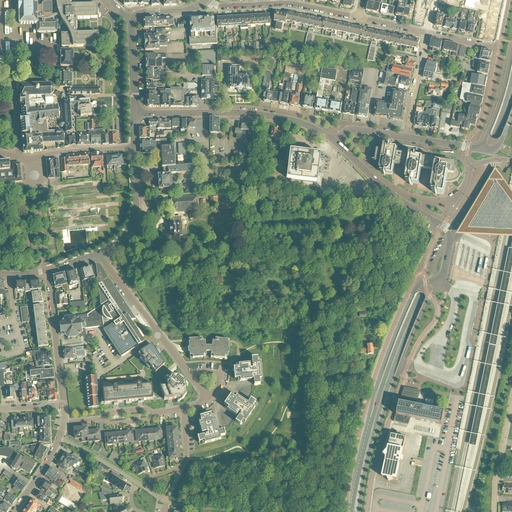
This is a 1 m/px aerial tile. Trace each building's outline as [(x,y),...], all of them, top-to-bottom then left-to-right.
[(55,0),(56,0),(56,2),(56,4),(56,7),(57,8),(57,10),(57,11),(58,13),(59,15),(57,15),(56,15),(54,15),(53,16),(52,16),(52,3),(51,3),(50,2),(49,2),(48,2),(47,2),(45,2),(44,3),(43,3),(42,4),(37,4),(36,0),(18,0),(19,3),(19,21),(19,24),(37,24),(37,33),(56,33),(58,21),(44,22),(44,20),(48,20),(50,19),(52,19),(53,18),(54,17),(55,17),(57,17),(58,17),(60,17),(61,19),(62,22),(63,23),(66,27),(66,28),(67,29),(68,31),(69,32),(70,34),(61,34),(61,48),(83,47),(98,47),(98,41),(98,33),(76,34),(76,19),(97,19),(97,5),(70,6),(70,0),(55,0)] [(367,11),(373,12),(375,3),(375,0),(371,0),(371,3),(368,2),(367,10),(367,11)] [(375,3),(373,12),(377,13),(377,12),(379,12),(380,6),(381,6),(382,0),(378,0),(378,4),(375,3)] [(381,14),(387,16),(389,7),(386,6),(387,0),(382,0),(382,5),(383,6),(381,14)] [(389,7),(387,16),(393,17),(395,8),(396,8),(397,0),(393,0),(392,7),(389,7)] [(396,16),(403,18),(406,6),(407,0),(406,0),(398,0),(397,8),(398,8),(396,16)] [(443,0),(443,2),(451,3),(450,7),(458,8),(460,3),(456,2),(456,0),(443,0)] [(491,2),(490,10),(500,12),(501,7),(500,7),(501,5),(501,4),(491,2)] [(406,6),(403,18),(404,19),(407,20),(408,19),(410,19),(412,11),(413,11),(415,4),(411,3),(410,7),(406,6)] [(416,5),(415,11),(418,12),(416,21),(423,23),(426,10),(419,9),(420,6),(416,5)] [(443,10),(442,13),(442,14),(438,14),(435,26),(436,27),(437,27),(438,27),(442,28),(443,24),(447,8),(446,8),(447,6),(442,5),(441,10),(443,10)] [(467,24),(467,22),(464,21),(463,20),(463,18),(464,10),(462,10),(461,16),(460,20),(461,20),(460,24),(459,30),(461,31),(462,32),(462,33),(464,33),(465,32),(467,24)] [(286,24),(286,22),(288,16),(287,16),(276,13),(274,22),(277,22),(275,30),(282,31),(283,24),(286,24)] [(286,22),(298,24),(300,16),(288,13),(287,16),(288,16),(286,22)] [(264,16),(262,16),(263,25),(270,25),(270,15),(267,16),(267,15),(264,15),(264,16)] [(298,24),(309,27),(311,18),(310,18),(310,17),(309,17),(308,18),(302,16),(301,15),(300,16),(298,24)] [(248,26),(247,17),(245,17),(245,16),(242,16),(242,17),(240,17),(240,26),(241,29),(248,28),(248,26)] [(448,28),(450,28),(452,16),(450,16),(449,19),(449,20),(445,20),(444,24),(443,28),(444,28),(444,29),(446,29),(447,29),(448,28)] [(452,16),(450,28),(452,29),(451,30),(452,30),(452,31),(455,31),(455,30),(456,31),(457,27),(458,27),(458,24),(459,20),(456,19),(456,22),(454,21),(454,20),(454,21),(455,17),(452,16)] [(489,16),(487,24),(497,26),(498,20),(497,20),(498,18),(499,18),(489,16)] [(143,19),(144,29),(154,28),(156,28),(156,23),(161,23),(161,24),(164,24),(167,24),(168,26),(174,25),(173,18),(155,19),(155,18),(143,19)] [(322,30),(323,30),(325,20),(324,21),(311,18),(309,27),(323,30),(322,30)] [(467,22),(470,23),(469,24),(467,33),(469,33),(469,34),(471,35),(472,34),(473,34),(474,30),(475,30),(475,26),(472,25),(473,24),(474,19),(468,18),(468,22),(467,22)] [(191,29),(189,30),(190,46),(218,45),(217,28),(215,28),(214,19),(201,19),(191,19),(191,29)] [(327,30),(338,32),(340,24),(328,21),(325,20),(323,30),(326,31),(327,30)] [(338,32),(349,35),(351,26),(350,26),(350,25),(349,25),(348,25),(342,24),(341,24),(340,24),(338,32)] [(360,38),(364,39),(366,29),(362,29),(362,28),(351,26),(349,35),(360,37),(360,38)] [(364,39),(378,42),(380,33),(366,30),(366,29),(364,39)] [(486,30),(484,37),(490,39),(493,40),(493,39),(494,39),(495,34),(495,32),(496,32),(486,30)] [(144,36),(145,44),(167,43),(166,38),(160,39),(160,36),(163,36),(163,31),(156,31),(156,32),(146,32),(146,36),(144,36)] [(378,42),(389,44),(391,35),(390,35),(389,34),(388,35),(382,34),(382,33),(381,33),(380,33),(378,42)] [(401,46),(402,38),(391,35),(389,44),(401,46)] [(401,46),(418,50),(420,41),(402,37),(402,38),(401,46)] [(430,48),(431,48),(430,52),(436,53),(437,50),(440,50),(441,48),(443,48),(444,43),(442,42),(438,41),(432,40),(430,48)] [(167,43),(145,44),(145,51),(159,50),(159,47),(167,47),(167,43)] [(444,51),(450,52),(452,44),(448,43),(445,43),(444,51)] [(452,44),(450,52),(453,53),(452,56),(458,58),(459,52),(457,51),(458,46),(455,45),(452,44)] [(375,65),(381,66),(384,51),(377,50),(375,65)] [(60,67),(73,67),(73,51),(61,51),(60,67)] [(479,60),(490,63),(492,53),(482,51),(481,56),(474,54),(473,59),(479,60)] [(406,64),(405,67),(413,69),(415,63),(411,62),(411,60),(407,59),(408,56),(397,54),(397,57),(404,58),(403,64),(406,64)] [(146,68),(162,68),(162,59),(167,59),(167,55),(145,55),(145,61),(146,61),(146,63),(145,64),(145,65),(146,66),(146,68)] [(295,69),(306,70),(308,62),(302,61),(302,62),(296,61),(295,69)] [(426,66),(425,72),(436,75),(437,73),(435,72),(436,69),(437,64),(427,62),(426,66)] [(477,73),(488,75),(490,66),(478,63),(473,62),(472,67),(478,68),(477,73)] [(388,67),(387,73),(411,78),(413,70),(384,63),(384,66),(388,67)] [(201,88),(201,99),(214,99),(216,99),(216,96),(214,96),(214,86),(218,87),(218,77),(214,77),(214,66),(202,66),(202,77),(205,77),(205,81),(201,81),(201,87),(201,88)] [(239,75),(239,66),(230,66),(230,69),(228,69),(228,74),(230,74),(230,77),(229,77),(229,89),(236,89),(237,92),(241,92),(242,89),(249,89),(251,89),(251,78),(249,77),(248,77),(247,77),(247,75),(239,75)] [(350,78),(362,80),(364,68),(352,66),(350,78)] [(321,79),(319,91),(318,91),(317,99),(315,110),(320,110),(320,111),(322,111),(327,112),(327,111),(329,112),(332,112),(338,113),(341,114),(342,104),(339,103),(339,101),(336,100),(336,103),(331,102),(329,102),(329,99),(325,99),(327,86),(330,86),(331,81),(335,82),(337,71),(323,68),(321,79)] [(146,70),(146,81),(162,81),(162,70),(146,70)] [(60,88),(67,88),(67,95),(95,95),(95,94),(100,94),(100,88),(95,88),(95,87),(72,87),(72,71),(60,71),(60,88)] [(425,72),(424,78),(429,80),(430,80),(431,80),(432,80),(432,81),(437,82),(438,78),(440,78),(440,76),(436,75),(425,72)] [(263,84),(270,85),(272,74),(265,73),(263,84)] [(409,84),(408,84),(409,80),(398,77),(398,79),(395,78),(395,79),(390,78),(390,75),(383,74),(381,85),(388,86),(388,85),(395,87),(396,84),(398,84),(404,86),(405,87),(408,87),(409,87),(409,86),(410,86),(409,85),(409,84)] [(467,79),(466,84),(485,88),(487,78),(472,75),(471,79),(467,79)] [(281,94),(279,104),(280,104),(281,105),(283,105),(287,105),(288,102),(289,98),(289,95),(291,95),(292,91),(293,84),(294,80),(290,79),(289,83),(287,83),(285,93),(282,93),(282,94),(281,94)] [(485,88),(466,84),(463,83),(462,87),(463,87),(460,100),(464,101),(463,102),(471,104),(471,107),(468,106),(467,106),(467,107),(466,107),(465,107),(465,108),(464,109),(464,110),(464,111),(464,112),(465,112),(465,113),(466,113),(466,114),(467,114),(469,114),(468,117),(460,116),(454,115),(452,122),(450,127),(459,129),(460,124),(463,124),(462,129),(469,131),(470,126),(475,127),(477,119),(476,119),(477,116),(479,116),(481,109),(480,109),(481,106),(482,106),(483,98),(482,98),(482,96),(483,96),(485,88)] [(22,118),(20,118),(20,123),(21,123),(21,124),(22,134),(24,153),(43,151),(42,143),(50,143),(64,142),(63,135),(62,135),(62,131),(48,132),(47,121),(59,119),(58,106),(46,108),(45,108),(45,104),(46,104),(47,103),(47,102),(47,101),(47,100),(46,100),(46,99),(45,99),(44,97),(45,97),(45,96),(51,96),(54,92),(54,88),(50,85),(21,85),(21,98),(20,98),(20,99),(19,99),(19,104),(20,104),(20,105),(21,105),(22,118)] [(295,106),(298,106),(299,104),(300,100),(299,100),(302,86),(298,85),(296,94),(296,97),(291,96),(290,105),(291,106),(293,106),(294,106),(295,106)] [(264,103),(270,103),(270,102),(271,103),(273,93),(269,92),(270,86),(267,86),(266,89),(264,101),(265,102),(264,103)] [(431,96),(436,96),(439,97),(439,95),(442,95),(442,91),(433,89),(434,86),(429,86),(428,93),(431,93),(431,96)] [(358,105),(359,105),(357,116),(367,118),(369,110),(367,109),(367,106),(369,106),(372,90),(365,89),(364,92),(361,91),(358,105)] [(169,96),(169,105),(170,105),(170,107),(170,108),(183,108),(183,90),(170,90),(170,91),(170,96),(169,96)] [(155,97),(155,98),(159,98),(160,98),(160,108),(169,108),(169,107),(169,105),(169,96),(170,96),(170,91),(165,91),(165,96),(155,97)] [(271,103),(272,103),(273,104),(274,104),(275,103),(278,104),(280,94),(278,93),(278,91),(274,91),(271,103)] [(374,116),(374,117),(388,119),(391,120),(393,121),(394,120),(403,122),(404,113),(405,113),(405,110),(405,107),(407,93),(392,91),(390,104),(377,102),(375,111),(374,112),(374,115),(374,116)] [(304,108),(308,109),(309,109),(313,109),(313,104),(314,105),(315,99),(317,99),(317,94),(314,94),(313,98),(305,97),(303,108),(304,108)] [(60,99),(61,99),(62,122),(61,122),(60,123),(59,124),(59,125),(59,126),(60,127),(61,127),(61,128),(62,128),(62,129),(63,129),(63,128),(66,128),(66,133),(68,133),(68,134),(69,134),(69,133),(74,133),(74,134),(74,133),(75,133),(75,132),(74,132),(74,127),(75,127),(75,126),(74,126),(74,122),(74,121),(73,116),(74,116),(74,115),(73,115),(73,110),(77,110),(77,112),(78,113),(80,112),(80,116),(80,117),(90,116),(90,118),(118,117),(117,95),(89,97),(89,100),(76,101),(76,99),(67,99),(66,97),(65,97),(64,96),(64,95),(63,95),(62,95),(61,95),(60,96),(60,97),(60,98),(60,99)] [(155,97),(147,97),(147,103),(147,107),(149,108),(152,108),(156,108),(159,108),(159,98),(155,98),(155,97)] [(190,108),(196,108),(196,106),(198,106),(198,97),(193,97),(193,99),(190,99),(190,108)] [(343,114),(354,116),(356,100),(355,98),(351,101),(351,104),(349,104),(350,102),(345,101),(343,114)] [(417,108),(414,124),(416,126),(418,126),(418,127),(420,125),(421,125),(423,115),(423,113),(424,109),(421,109),(417,108)] [(423,115),(421,125),(423,125),(424,128),(426,128),(428,126),(430,116),(431,116),(433,109),(432,109),(430,110),(426,110),(426,113),(425,113),(425,115),(423,115)] [(210,134),(219,134),(219,119),(214,119),(214,118),(210,118),(210,131),(210,134)] [(119,130),(118,119),(110,120),(110,128),(93,130),(93,131),(94,131),(94,135),(96,135),(95,131),(107,130),(107,135),(108,135),(109,135),(109,134),(109,130),(110,130),(110,131),(119,130)] [(149,121),(149,128),(149,130),(157,130),(157,121),(149,121)] [(170,121),(157,121),(157,130),(161,130),(171,129),(170,121)] [(187,121),(187,130),(190,130),(190,129),(195,129),(195,121),(187,121)] [(251,143),(254,144),(255,140),(255,139),(256,133),(258,133),(259,128),(256,127),(238,124),(237,130),(235,129),(234,134),(235,134),(235,135),(236,135),(236,139),(241,140),(241,137),(251,139),(251,143)] [(271,138),(270,139),(274,139),(273,147),(277,148),(279,140),(279,137),(280,137),(281,133),(276,132),(277,130),(272,129),(270,138),(271,138)] [(89,134),(77,135),(77,146),(101,145),(101,144),(101,136),(101,134),(96,135),(94,135),(94,131),(93,131),(91,131),(88,131),(89,134)] [(109,134),(109,135),(109,138),(108,138),(108,142),(109,142),(109,145),(117,145),(116,134),(109,134)] [(101,136),(101,144),(102,144),(102,146),(108,145),(109,145),(109,142),(108,142),(108,138),(109,138),(109,135),(108,135),(107,135),(101,135),(101,136)] [(67,147),(67,148),(69,146),(71,146),(75,146),(75,137),(69,137),(69,138),(67,138),(67,147)] [(139,141),(140,154),(156,153),(156,146),(167,145),(166,140),(139,141)] [(50,143),(42,143),(43,153),(35,154),(35,157),(35,159),(38,188),(51,187),(52,187),(64,199),(65,210),(67,228),(67,230),(68,230),(68,231),(85,229),(92,229),(92,226),(90,208),(90,206),(88,187),(72,189),(65,186),(60,183),(59,178),(60,178),(59,170),(58,160),(57,160),(57,152),(56,146),(51,147),(50,143)] [(417,184),(420,169),(421,159),(415,158),(415,155),(409,154),(409,157),(395,154),(396,149),(389,148),(389,146),(383,145),(382,152),(377,151),(375,163),(380,164),(379,169),(381,170),(380,172),(384,173),(392,174),(393,164),(407,167),(405,179),(406,179),(406,182),(410,183),(410,182),(417,184)] [(176,166),(176,167),(175,167),(174,147),(160,148),(162,168),(163,168),(163,175),(158,175),(158,176),(156,177),(156,180),(158,181),(159,189),(160,189),(160,192),(171,191),(171,189),(172,189),(171,175),(177,174),(177,175),(192,174),(191,165),(176,166)] [(268,182),(320,188),(322,173),(317,173),(319,155),(290,151),(289,162),(271,160),(268,182)] [(102,161),(103,161),(102,153),(99,153),(94,154),(90,154),(91,162),(92,168),(103,167),(102,161)] [(61,160),(61,173),(67,173),(67,167),(79,166),(90,165),(89,154),(82,155),(66,156),(66,159),(61,160)] [(109,166),(114,166),(114,157),(114,156),(109,156),(109,158),(107,158),(108,166),(106,166),(107,170),(109,170),(109,166)] [(114,166),(115,174),(117,173),(116,166),(117,166),(117,167),(122,167),(122,165),(123,165),(123,161),(121,161),(121,157),(114,157),(114,166)] [(421,159),(420,169),(422,169),(429,171),(429,172),(429,173),(430,173),(430,174),(430,175),(431,175),(431,176),(432,177),(433,177),(431,189),(432,189),(432,192),(435,192),(438,193),(443,194),(445,184),(445,182),(447,182),(448,182),(449,182),(450,182),(451,181),(452,181),(454,181),(455,180),(457,179),(458,178),(458,177),(459,177),(459,176),(459,175),(459,174),(459,173),(459,172),(459,171),(458,171),(457,170),(457,169),(456,169),(455,168),(454,167),(453,167),(454,164),(423,159),(421,159)] [(244,161),(245,177),(251,177),(251,171),(254,170),(254,160),(244,161)] [(0,162),(0,171),(10,170),(9,162),(0,162)] [(13,164),(13,169),(11,169),(10,171),(0,172),(0,183),(0,188),(15,186),(15,183),(21,182),(20,164),(13,164)] [(508,193),(511,174),(511,168),(510,168),(508,169),(506,170),(506,174),(504,173),(501,173),(501,170),(500,169),(497,169),(494,169),(491,170),(489,171),(484,175),(481,179),(457,231),(499,239),(500,230),(501,227),(502,224),(502,221),(503,217),(508,193)] [(171,198),(172,213),(197,211),(196,196),(171,198)] [(179,237),(182,236),(181,217),(170,218),(170,224),(171,237),(172,237),(172,241),(179,240),(179,237)] [(511,222),(502,221),(502,224),(501,227),(511,229),(511,222)] [(511,249),(509,249),(490,345),(496,346),(511,268),(511,249)] [(98,287),(94,289),(96,292),(99,290),(100,306),(87,315),(74,317),(75,316),(74,316),(70,317),(70,315),(68,316),(69,317),(65,317),(65,318),(63,321),(62,321),(59,322),(60,336),(64,336),(65,336),(68,338),(67,339),(68,339),(71,338),(71,340),(73,339),(73,338),(77,337),(77,338),(77,337),(82,337),(86,336),(85,329),(98,327),(103,327),(103,331),(121,358),(144,342),(130,321),(135,320),(130,312),(101,268),(100,267),(99,266),(97,265),(96,265),(95,265),(94,264),(96,266),(98,287)] [(84,281),(82,281),(83,289),(88,288),(87,280),(94,278),(91,267),(90,266),(86,268),(86,269),(81,270),(84,281)] [(66,273),(70,285),(71,287),(75,286),(75,285),(78,284),(78,280),(76,270),(71,272),(70,271),(69,271),(69,272),(68,272),(68,273),(66,273)] [(64,290),(64,293),(68,292),(67,285),(67,284),(65,273),(53,276),(53,277),(55,287),(60,286),(61,287),(62,287),(62,290),(64,290)] [(25,293),(30,293),(30,291),(40,290),(39,282),(38,281),(29,282),(29,286),(26,286),(26,282),(15,282),(15,291),(25,291),(25,293)] [(31,294),(33,304),(42,303),(43,302),(42,300),(41,292),(31,294)] [(68,292),(64,293),(64,294),(56,295),(55,295),(56,306),(67,305),(67,299),(67,298),(64,298),(64,296),(65,295),(68,295),(68,292)] [(33,307),(34,317),(44,316),(43,308),(43,306),(42,306),(42,305),(33,307)] [(20,308),(22,323),(29,322),(27,307),(20,308)] [(34,317),(36,327),(45,326),(45,323),(44,316),(34,317)] [(36,327),(37,337),(46,336),(45,329),(46,329),(46,326),(45,326),(36,327)] [(46,336),(37,337),(38,348),(47,346),(48,346),(48,343),(47,343),(46,336)] [(189,353),(189,359),(208,358),(227,360),(227,354),(229,354),(229,349),(228,349),(229,340),(215,339),(215,342),(208,341),(202,341),(202,339),(188,340),(189,348),(187,348),(188,353),(189,353)] [(128,361),(141,375),(147,374),(148,380),(150,379),(150,378),(164,364),(152,345),(128,361)] [(358,349),(359,353),(367,353),(368,355),(373,354),(372,345),(367,345),(367,349),(358,349)] [(489,346),(469,445),(476,447),(496,347),(489,346)] [(63,350),(63,357),(63,358),(64,359),(64,360),(74,359),(73,358),(84,357),(84,347),(72,349),(73,349),(63,350)] [(35,362),(35,363),(43,362),(43,360),(47,359),(47,358),(51,357),(50,353),(45,353),(44,353),(43,353),(43,354),(40,354),(40,351),(33,352),(33,354),(33,357),(34,357),(35,361),(35,362)] [(43,362),(35,363),(36,369),(45,368),(44,366),(52,365),(51,361),(52,361),(51,357),(47,358),(47,359),(43,360),(43,362)] [(253,385),(254,385),(254,386),(262,385),(260,357),(251,358),(251,359),(252,364),(233,366),(234,382),(251,381),(251,383),(253,383),(254,385),(253,385)] [(173,377),(164,364),(150,378),(150,379),(152,400),(168,398),(169,398),(173,398),(173,400),(180,399),(181,400),(186,394),(185,383),(178,377),(173,377)] [(30,372),(28,372),(29,377),(31,376),(31,377),(39,376),(38,374),(40,373),(41,380),(54,378),(53,371),(44,372),(44,370),(34,371),(30,372)] [(147,374),(141,375),(102,379),(101,379),(102,388),(104,404),(113,404),(113,402),(118,402),(118,403),(138,401),(138,400),(143,399),(143,401),(152,400),(150,379),(148,380),(147,374)] [(86,376),(86,378),(85,378),(88,408),(98,407),(97,392),(98,392),(96,377),(88,378),(87,377),(86,376)] [(38,392),(40,391),(45,391),(45,390),(53,389),(53,386),(54,386),(54,385),(54,382),(53,382),(53,381),(44,383),(45,388),(38,389),(38,392)] [(36,395),(36,390),(35,390),(32,390),(32,384),(27,384),(28,392),(29,392),(29,398),(32,397),(32,399),(36,399),(38,399),(38,395),(36,395)] [(7,399),(9,399),(12,399),(13,398),(14,398),(13,386),(6,387),(6,399),(7,399)] [(40,391),(41,394),(43,394),(43,397),(48,397),(48,399),(48,401),(52,401),(57,401),(57,396),(57,392),(52,392),(52,390),(40,391)] [(442,425),(445,412),(415,406),(420,395),(403,391),(394,422),(408,425),(411,418),(442,425)] [(235,422),(242,427),(257,404),(250,399),(250,400),(249,402),(247,400),(245,402),(232,393),(222,407),(238,417),(235,422),(235,421),(235,422)] [(202,436),(197,437),(199,446),(226,438),(225,435),(223,430),(221,431),(220,428),(217,429),(213,413),(197,418),(201,434),(202,436)] [(41,427),(41,430),(48,429),(48,428),(49,428),(48,418),(47,418),(47,417),(37,417),(38,421),(37,421),(37,423),(35,423),(35,428),(37,428),(38,428),(41,427)] [(22,419),(18,419),(18,428),(19,428),(20,433),(23,432),(23,428),(26,428),(25,418),(22,418),(22,419)] [(29,418),(25,418),(26,428),(29,428),(29,432),(31,432),(31,433),(34,433),(34,430),(33,430),(33,431),(32,431),(32,428),(33,428),(32,419),(29,419),(29,418)] [(75,439),(81,439),(80,429),(78,429),(78,428),(76,428),(72,433),(75,436),(75,439)] [(161,438),(164,438),(163,431),(160,431),(160,430),(158,430),(158,429),(156,429),(155,430),(154,430),(155,440),(161,440),(161,438)] [(167,438),(168,441),(178,440),(178,439),(178,438),(178,436),(177,436),(177,434),(167,435),(167,430),(163,431),(164,438),(167,438)] [(137,442),(143,441),(142,431),(141,432),(140,431),(138,431),(138,432),(133,432),(134,445),(137,444),(137,442)] [(130,445),(134,445),(133,432),(127,433),(127,432),(125,432),(124,433),(123,433),(124,443),(130,443),(130,445)] [(406,437),(391,434),(387,450),(383,455),(386,457),(382,477),(387,478),(388,481),(393,480),(397,480),(406,437)] [(34,447),(33,449),(43,455),(44,453),(45,453),(47,449),(40,445),(38,449),(37,449),(37,448),(34,447)] [(166,458),(169,458),(169,453),(179,452),(179,450),(179,448),(178,447),(178,446),(168,447),(169,451),(165,451),(166,458)] [(12,462),(12,463),(14,459),(16,455),(19,456),(20,455),(7,447),(0,448),(0,456),(1,457),(2,457),(3,457),(5,457),(6,458),(7,458),(8,459),(9,459),(10,460),(11,461),(12,462)] [(42,456),(43,455),(33,449),(32,452),(35,454),(35,453),(36,453),(34,457),(41,461),(43,457),(42,456)] [(62,457),(61,459),(68,464),(71,461),(73,463),(74,462),(75,462),(76,461),(77,462),(79,460),(72,455),(71,457),(65,454),(63,457),(62,457)] [(14,459),(12,463),(13,463),(10,467),(15,471),(15,473),(16,473),(16,472),(18,472),(19,471),(21,470),(29,475),(36,464),(24,457),(23,459),(20,457),(21,455),(20,455),(19,456),(16,455),(14,459)] [(153,462),(154,469),(164,467),(162,456),(153,458),(153,455),(148,456),(150,463),(153,462)] [(133,465),(138,475),(147,471),(144,465),(147,463),(144,457),(140,459),(141,462),(133,465)] [(68,464),(61,459),(59,461),(59,462),(57,465),(60,467),(58,469),(67,475),(68,473),(66,471),(67,468),(66,468),(68,464)] [(57,474),(58,473),(52,469),(50,469),(48,473),(47,472),(44,477),(61,488),(65,482),(60,479),(61,477),(57,474)] [(112,487),(117,490),(118,488),(122,491),(126,485),(119,481),(121,478),(112,472),(109,478),(112,479),(110,483),(113,485),(112,487)] [(18,490),(21,492),(26,486),(18,480),(19,479),(15,476),(16,477),(15,478),(12,481),(16,483),(14,486),(15,487),(13,490),(16,492),(18,490)] [(45,481),(43,484),(46,487),(49,489),(50,488),(54,491),(57,488),(52,484),(51,485),(45,481)] [(46,487),(43,484),(39,489),(45,494),(47,496),(50,497),(52,494),(48,491),(49,489),(46,487)] [(503,491),(504,492),(504,494),(511,493),(511,484),(505,484),(504,486),(503,486),(503,491)] [(0,497),(3,494),(7,496),(4,499),(12,505),(16,499),(8,494),(5,491),(0,487),(0,497)] [(122,503),(122,500),(123,500),(123,497),(121,497),(121,496),(114,497),(114,493),(102,489),(103,497),(102,497),(103,501),(109,500),(110,505),(114,504),(114,505),(118,505),(118,504),(122,503)] [(39,501),(47,506),(48,503),(49,500),(46,498),(47,497),(39,492),(38,495),(37,494),(36,494),(36,495),(35,495),(35,496),(35,497),(36,497),(40,500),(39,501)] [(3,501),(0,498),(0,501),(2,503),(0,506),(0,509),(3,511),(7,511),(11,507),(3,502),(3,501)] [(32,500),(29,504),(36,510),(37,508),(41,510),(42,509),(39,505),(38,504),(37,502),(35,502),(32,500)] [(511,511),(511,502),(508,503),(508,504),(503,504),(502,511),(511,511)]
